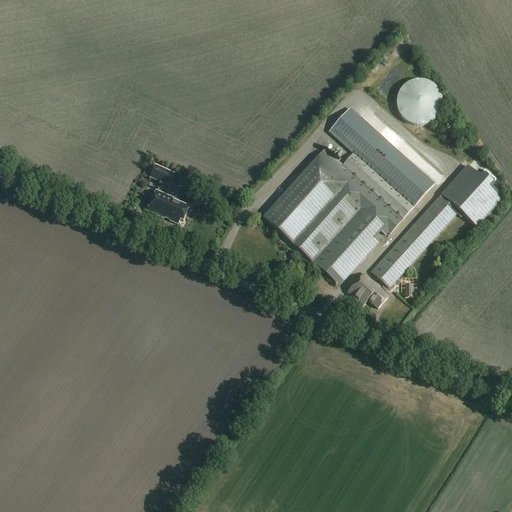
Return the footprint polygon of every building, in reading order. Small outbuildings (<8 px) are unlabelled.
[(409,84),(401,92),(397,103),(399,114),(407,123),(418,127),(429,124),(438,117),(442,106),(439,94),(432,86),(421,82),(409,84)] [(323,151),(262,218),(292,245),(311,262),(338,286),(377,244),(372,240),(379,232),(384,236),(387,233),(389,235),(402,221),(413,209),(433,186),(349,111),(329,134),(353,156),(342,168),(323,151)] [(372,129),(378,124),(369,115),(364,120),(372,129)] [(150,179),(170,187),(175,174),(155,166),(150,179)] [(468,168),(441,197),(477,229),(503,200),(491,189),(494,185),(482,174),(479,177),(468,168)] [(166,221),(173,224),(175,220),(179,222),(185,208),(167,201),(167,199),(154,194),(146,213),(159,218),(161,215),(167,217),(166,221)] [(367,301),(377,310),(386,299),(377,290),(382,284),(389,289),(456,214),(438,198),(369,274),(373,277),(369,281),(363,275),(346,293),(362,307),(367,301)]
